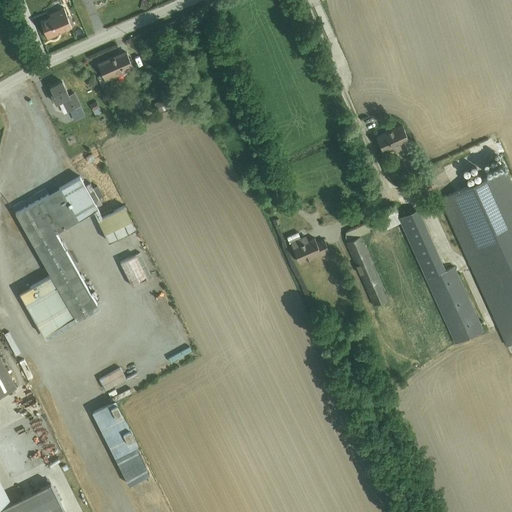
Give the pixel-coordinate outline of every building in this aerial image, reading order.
[(67,9),(41,20),(45,30),(43,31),(45,37),(47,36),(48,37),(57,33),(56,32),(74,24),(67,9)] [(127,52),(98,64),(105,81),(134,68),(127,52)] [(62,81),(51,86),(54,93),(52,94),(56,103),(59,102),(64,113),(81,104),(75,91),(69,94),(62,81)] [(168,96),(154,102),(158,112),(172,106),(168,96)] [(97,100),(90,103),(95,115),(102,111),(97,100)] [(392,129),(376,135),(383,153),(395,149),(396,152),(404,149),(412,146),(402,124),(392,128),(392,129)] [(471,146),(473,152),(483,148),(481,143),(471,146)] [(91,153),(86,156),(89,162),(95,159),(91,153)] [(511,181),(506,169),(440,199),(507,346),(511,343),(511,181)] [(80,175),(15,211),(50,274),(19,291),(46,339),(100,308),(60,237),(64,234),(60,228),(93,210),(108,240),(135,227),(124,204),(102,215),(98,205),(102,203),(99,197),(103,195),(97,184),(93,186),(90,181),(85,184),(80,175)] [(425,277),(446,269),(418,208),(401,216),(397,208),(381,215),(387,229),(400,223),(425,277)] [(347,242),(361,236),(362,235),(370,232),(366,223),(345,232),(345,237),(347,242)] [(298,232),(286,237),(289,243),(291,243),(300,263),(321,254),(321,256),(330,253),(324,239),(316,242),(314,237),(308,240),(306,235),(301,238),(298,232)] [(361,236),(347,242),(345,243),(373,305),(388,298),(361,236)] [(140,251),(120,260),(132,287),(148,280),(146,276),(151,274),(140,251)] [(446,269),(425,277),(455,344),(484,331),(454,266),(446,269)] [(15,352),(25,349),(17,325),(7,329),(15,352)] [(166,331),(157,336),(163,347),(172,342),(166,331)] [(172,363),(194,350),(185,335),(163,348),(172,363)] [(0,354),(0,396),(17,388),(0,354)] [(121,368),(100,379),(106,390),(140,371),(137,365),(124,373),(121,368)] [(123,396),(133,392),(132,387),(121,391),(123,396)] [(116,400),(92,412),(129,486),(150,475),(136,446),(138,445),(116,400)] [(0,511),(16,511),(11,502),(0,479),(0,511)] [(11,502),(16,511),(64,511),(50,483),(11,502)] [(171,511),(166,502),(162,505),(165,511),(171,511)]
